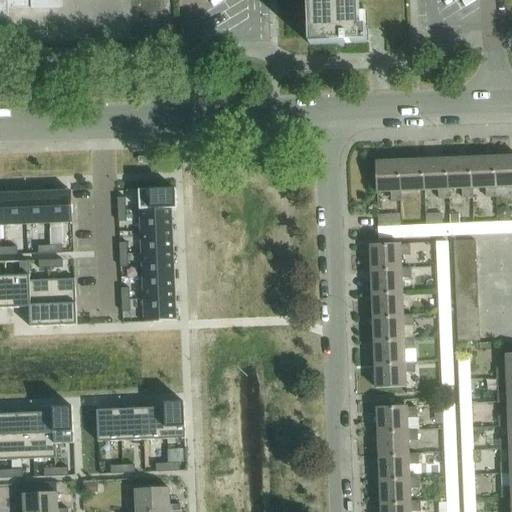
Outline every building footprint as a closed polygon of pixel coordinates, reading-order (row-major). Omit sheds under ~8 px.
[(0,0),(0,20),(8,20),(8,9),(30,8),(30,10),(62,9),(61,0),(0,0)] [(307,0),(309,46),(367,44),(367,42),(368,42),(368,38),(367,38),(366,11),(359,12),(358,0),(307,0)] [(511,157),(495,159),(497,198),(511,197),(511,157)] [(497,198),(495,159),(471,160),(472,190),(485,189),(486,199),(497,198)] [(472,190),(471,160),(447,161),(449,191),(462,190),(462,199),(473,199),(472,190)] [(449,200),(449,191),(447,161),(423,162),(424,192),(438,191),(438,201),(449,200)] [(400,163),(401,193),(424,192),(423,162),(400,163)] [(402,202),(401,193),(400,163),(375,164),(376,194),(391,193),(391,203),(402,202)] [(176,203),(175,199),(176,199),(176,196),(175,190),(139,191),(139,213),(171,212),(171,210),(176,209),(176,205),(176,203)] [(72,224),(71,192),(58,193),(58,192),(57,192),(57,193),(51,193),(50,193),(48,193),(49,225),(72,224)] [(49,225),(48,193),(36,194),(36,193),(34,193),(34,194),(29,194),(29,193),(27,194),(25,194),(26,226),(49,225)] [(26,226),(25,194),(13,195),(13,194),(12,194),(12,195),(6,195),(6,194),(4,194),(4,195),(2,195),(3,227),(26,226)] [(126,210),(125,198),(117,199),(117,211),(126,210)] [(126,222),(126,210),(117,211),(118,223),(126,222)] [(172,222),(172,219),(171,212),(139,213),(140,235),(172,234),(172,230),(173,230),(172,227),(172,222)] [(459,225),(459,215),(450,215),(450,225),(459,225)] [(511,222),(498,223),(498,236),(511,234),(511,222)] [(474,224),(474,237),(498,236),(498,223),(474,224)] [(459,225),(450,225),(451,238),(474,237),(474,224),(459,225)] [(426,226),(426,239),(451,238),(450,225),(426,226)] [(403,227),(403,239),(426,239),(426,226),(403,227)] [(378,228),(379,240),(379,241),(403,239),(403,227),(378,228)] [(173,244),(173,242),(172,242),(172,234),(140,235),(141,257),(173,256),(173,251),(173,249),(173,244)] [(454,243),(454,254),(476,253),(475,242),(454,243)] [(127,255),(127,243),(119,244),(119,256),(127,255)] [(436,244),(437,268),(449,267),(448,243),(436,244)] [(400,247),(400,245),(370,246),(371,270),(401,269),(401,257),(410,257),(410,246),(400,247)] [(50,254),(50,246),(38,247),(38,255),(50,254)] [(62,254),(62,246),(50,246),(50,254),(62,254)] [(17,256),(17,248),(5,248),(5,256),(17,256)] [(454,254),(454,265),(476,264),(476,253),(454,254)] [(128,267),(127,255),(119,256),(120,268),(128,267)] [(174,266),(173,256),(141,257),(142,279),(175,278),(174,272),(173,267),(174,267),(174,266)] [(63,268),(63,260),(51,261),(51,269),(63,268)] [(51,269),(51,261),(39,261),(39,269),(51,269)] [(30,308),(29,282),(30,282),(29,262),(19,262),(19,263),(20,277),(6,277),(7,309),(10,309),(12,309),(16,309),(19,309),(19,308),(29,308),(30,308)] [(454,265),(455,276),(477,275),(476,264),(454,265)] [(438,292),(450,291),(449,267),(437,268),(438,292)] [(372,294),(402,293),(402,280),(411,280),(411,269),(401,269),(371,270),(372,294)] [(455,276),(455,287),(477,287),(477,275),(455,276)] [(175,288),(175,285),(174,285),(174,281),(175,281),(175,278),(142,279),(143,301),(175,300),(174,288),(175,288)] [(77,326),(75,280),(52,281),(54,327),(56,327),(58,327),(63,326),(63,327),(65,327),(65,326),(77,326)] [(54,327),(52,281),(30,282),(29,282),(30,308),(29,308),(30,328),(34,328),(36,328),(35,328),(40,327),(40,328),(41,328),(41,327),(54,327)] [(455,287),(456,299),(478,298),(477,287),(455,287)] [(129,301),(129,289),(121,289),(121,301),(129,301)] [(438,292),(439,315),(451,315),(450,291),(438,292)] [(373,318),(403,317),(402,293),(372,294),(373,318)] [(456,299),(456,310),(478,309),(478,298),(456,299)] [(176,321),(175,311),(176,311),(176,309),(175,309),(175,304),(176,304),(176,302),(175,302),(175,300),(143,301),(143,322),(143,324),(177,322),(177,321),(176,321)] [(130,313),(129,301),(121,301),(122,313),(130,313)] [(456,310),(457,321),(479,320),(478,309),(456,310)] [(440,339),(452,339),(451,315),(439,315),(440,339)] [(403,317),(373,318),(374,342),(404,340),(404,327),(413,327),(412,316),(403,317)] [(457,321),(457,332),(479,331),(479,320),(457,321)] [(457,343),(469,343),(480,342),(479,331),(457,332),(457,343)] [(440,339),(441,363),(453,362),(452,339),(440,339)] [(404,340),(374,342),(375,365),(405,364),(405,351),(414,351),(413,340),(404,340)] [(497,381),(507,380),(511,380),(511,355),(506,356),(506,370),(497,370),(497,381)] [(471,381),(470,356),(458,357),(459,382),(471,381)] [(442,387),(454,387),(453,362),(441,363),(442,387)] [(414,364),(405,364),(375,365),(376,390),(406,389),(406,375),(415,374),(414,364)] [(511,380),(507,380),(507,393),(498,394),(498,404),(508,404),(511,403),(511,380)] [(471,381),(459,382),(460,406),(472,405),(471,381)] [(185,439),(184,403),(177,403),(176,403),(176,404),(170,404),(170,403),(169,403),(169,404),(164,404),(164,409),(162,409),(163,440),(184,439),(185,439)] [(499,428),(509,428),(511,427),(511,403),(508,404),(508,417),(499,417),(499,428)] [(472,405),(460,406),(461,429),(473,429),(472,405)] [(455,406),(454,406),(443,406),(444,431),(456,431),(455,406)] [(74,444),(72,408),(66,408),(66,407),(64,407),(64,408),(59,408),(57,408),(52,408),(53,413),(50,413),(52,459),(57,459),(56,445),(74,444)] [(378,434),(408,432),(407,420),(417,419),(416,409),(407,409),(407,408),(377,409),(378,434)] [(142,441),(140,410),(140,409),(138,409),(138,410),(133,410),(133,409),(131,409),(131,410),(119,410),(120,442),(142,441)] [(163,440),(162,409),(153,409),(152,409),(148,410),(148,409),(146,409),(140,410),(142,441),(163,440)] [(120,442),(119,410),(117,411),(117,410),(115,410),(115,411),(110,411),(110,410),(108,410),(108,411),(97,411),(98,443),(120,442)] [(52,459),(50,413),(42,414),(41,413),(40,413),(40,414),(36,414),(35,413),(34,413),(34,414),(29,414),(30,460),(52,459)] [(30,460),(29,414),(20,414),(18,414),(18,415),(13,415),(13,414),(11,414),(11,415),(7,415),(9,461),(30,460)] [(0,461),(9,461),(7,415),(5,415),(4,415),(0,415),(0,461)] [(511,427),(509,428),(509,441),(500,441),(500,452),(510,451),(511,451),(511,427)] [(473,429),(461,429),(462,453),(474,453),(473,429)] [(444,431),(445,454),(457,454),(456,431),(444,431)] [(417,432),(408,432),(378,434),(379,457),(409,456),(408,443),(418,443),(417,432)] [(510,465),(500,465),(500,475),(510,475),(511,474),(511,451),(510,451),(510,465)] [(474,453),(462,453),(463,476),(475,476),(474,453)] [(445,454),(446,478),(458,477),(457,454),(445,454)] [(409,456),(379,457),(380,480),(410,479),(409,467),(419,466),(418,455),(409,456)] [(168,473),(168,464),(156,465),(156,473),(168,473)] [(180,472),(180,464),(168,464),(168,473),(180,472)] [(123,474),(122,466),(110,467),(111,475),(123,474)] [(135,474),(134,466),(122,466),(123,474),(135,474)] [(68,476),(68,468),(56,469),(56,477),(68,476)] [(56,477),(56,469),(44,469),(44,478),(56,477)] [(23,478),(23,470),(11,471),(11,479),(23,478)] [(0,479),(11,479),(11,471),(0,471),(0,479)] [(511,499),(511,498),(511,474),(510,475),(511,488),(502,488),(502,499),(511,499)] [(475,476),(463,476),(464,500),(476,500),(475,476)] [(459,501),(458,477),(446,478),(447,501),(459,501)] [(419,479),(410,479),(380,480),(381,504),(411,503),(410,490),(419,490),(419,479)] [(99,495),(98,482),(83,483),(84,496),(99,495)] [(56,483),(23,484),(23,495),(56,494),(56,483)] [(134,490),(135,511),(179,511),(179,506),(168,506),(167,489),(134,490)] [(22,495),(22,511),(67,511),(68,510),(57,510),(56,494),(23,495),(22,495)] [(476,511),(476,500),(464,500),(464,511),(476,511)] [(447,501),(446,511),(459,511),(459,501),(447,501)] [(411,503),(381,504),(381,511),(420,511),(420,502),(411,503)]
